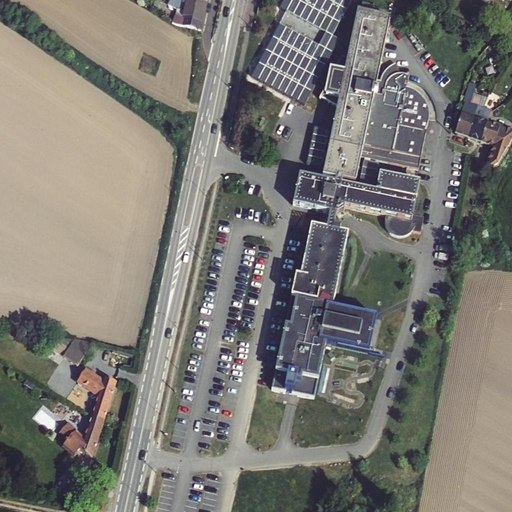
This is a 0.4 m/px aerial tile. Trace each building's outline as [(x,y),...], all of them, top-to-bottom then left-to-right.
[(178,17),(177,19),(175,25),(198,31),(199,23),(202,23),(207,3),(192,0),(166,0),(170,2),(168,5),(177,10),(176,15),(178,17)] [(278,25),(253,79),(307,104),(331,51),(328,49),(350,0),(284,0),(280,10),(326,30),(320,44),(278,25)] [(390,19),(358,13),(348,60),(341,58),(334,73),(330,72),(328,84),(320,98),(338,108),(323,178),(335,181),(335,184),(299,177),(299,178),(293,206),(330,214),(327,231),(312,228),(301,279),(297,278),(274,391),(287,394),(288,392),(316,400),(327,347),(370,356),(378,319),(334,310),(348,235),(340,234),(341,228),(334,227),(336,215),(337,216),(344,211),(345,208),(386,217),(383,221),(384,229),(385,234),(391,240),(401,242),(409,237),(413,232),(421,234),(424,218),(413,216),(417,198),(415,197),(418,183),(380,175),(377,193),(342,185),(343,182),(355,185),(361,158),(418,169),(425,133),(423,133),(427,125),(426,112),(423,104),(413,93),(403,90),(405,77),(396,76),(390,77),(387,69),(383,75),(381,82),(377,81),(390,19)] [(390,77),(396,76),(392,66),(387,69),(390,77)] [(470,87),(466,102),(470,104),(475,89),(470,87)] [(483,95),(480,106),(484,108),(488,96),(483,95)] [(455,134),(468,139),(478,109),(469,106),(470,104),(466,102),(463,109),(455,134)] [(463,109),(458,107),(449,142),(465,148),(468,139),(455,134),(463,109)] [(478,109),(468,139),(481,143),(488,122),(490,116),(483,113),(483,111),(478,109)] [(511,130),(488,122),(481,143),(494,148),(489,168),(500,166),(511,143),(511,130)] [(76,337),(64,357),(77,364),(88,344),(76,337)] [(79,384),(100,395),(93,416),(102,419),(115,381),(103,377),(102,382),(85,372),(79,384)] [(75,430),(67,438),(90,458),(102,419),(93,416),(87,414),(85,419),(92,422),(86,439),(75,430)] [(66,422),(58,431),(67,438),(75,430),(66,422)]
